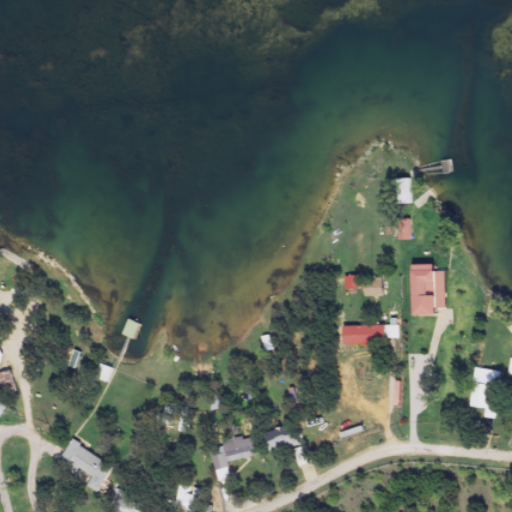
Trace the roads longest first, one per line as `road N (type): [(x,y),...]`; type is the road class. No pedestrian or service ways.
road 1 (residential): [(257,511),(396,449),(511,456)]
road 2 (residential): [(7,511),(0,480),(5,431),(27,430),(36,439),(36,511)]
